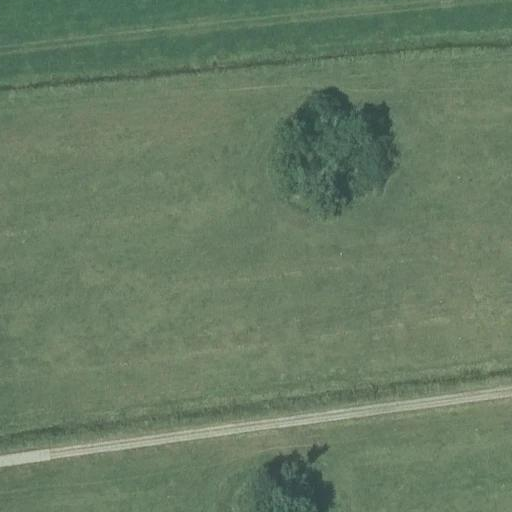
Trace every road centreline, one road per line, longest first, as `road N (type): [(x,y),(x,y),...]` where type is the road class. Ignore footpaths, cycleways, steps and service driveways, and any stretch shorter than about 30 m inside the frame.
road 1 (track): [(511,397),(0,465)]
road 2 (track): [(454,0),(0,49)]
